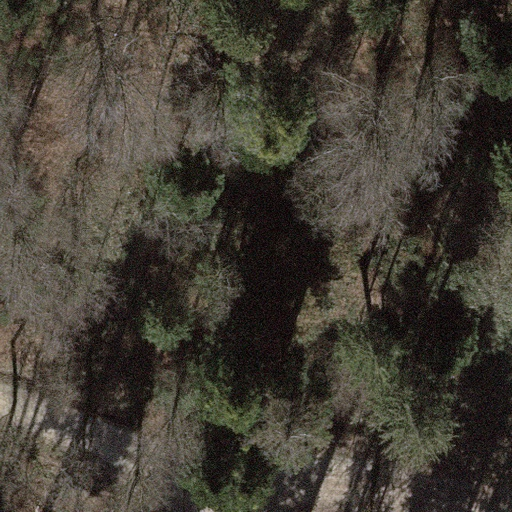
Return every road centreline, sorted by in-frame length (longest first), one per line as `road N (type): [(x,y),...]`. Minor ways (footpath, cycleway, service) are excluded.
road 1 (track): [(205,498),(317,488),(511,511)]
road 2 (track): [(205,498),(104,416),(0,381)]
